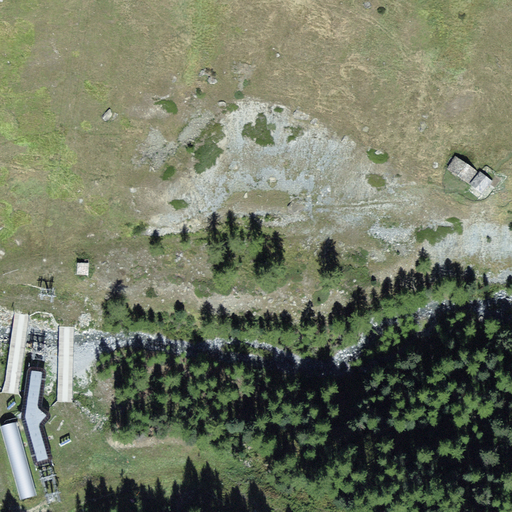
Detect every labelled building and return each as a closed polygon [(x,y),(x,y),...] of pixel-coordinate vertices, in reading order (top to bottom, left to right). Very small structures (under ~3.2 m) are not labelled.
[(459,155),(450,170),(474,186),(484,170),(459,155)] [(500,182),(487,174),(479,187),(492,195),(500,182)] [(88,264),(77,263),(77,275),(88,275),(88,264)] [(45,374),(29,373),(21,422),(34,464),(50,460),(41,426),(48,417),(41,410),(45,374)] [(16,424),(0,428),(0,429),(19,501),(35,497),(16,424)]
